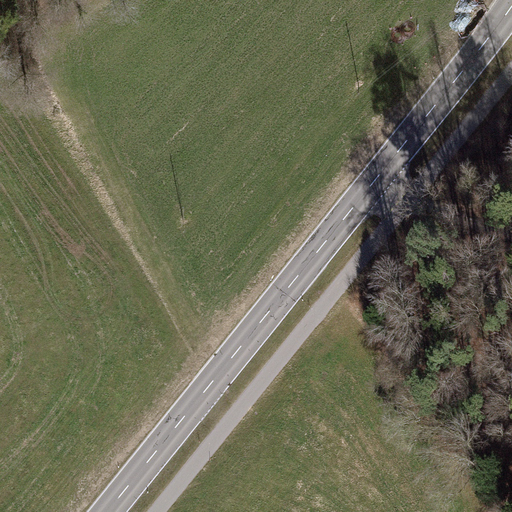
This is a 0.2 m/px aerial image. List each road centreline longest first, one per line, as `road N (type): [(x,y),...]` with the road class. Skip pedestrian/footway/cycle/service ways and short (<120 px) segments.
road 1 (secondary): [(107,511),(511,6)]
road 2 (track): [(214,379),(125,184),(95,74),(91,0)]
road 3 (track): [(374,181),(469,237),(511,246)]
